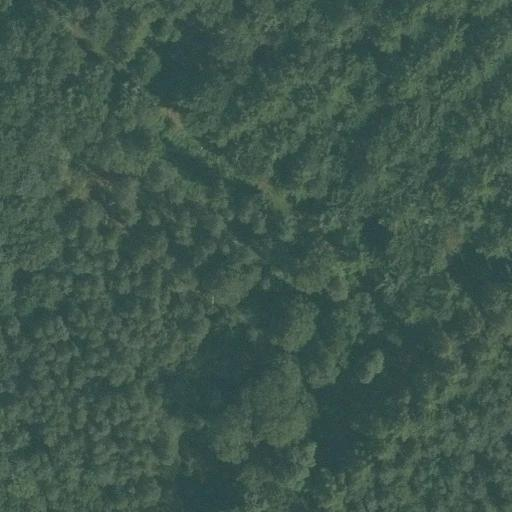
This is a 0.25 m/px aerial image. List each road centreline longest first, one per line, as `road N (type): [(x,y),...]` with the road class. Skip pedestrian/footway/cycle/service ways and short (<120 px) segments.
road 1 (track): [(17,0),(426,340)]
road 2 (track): [(511,242),(273,511)]
